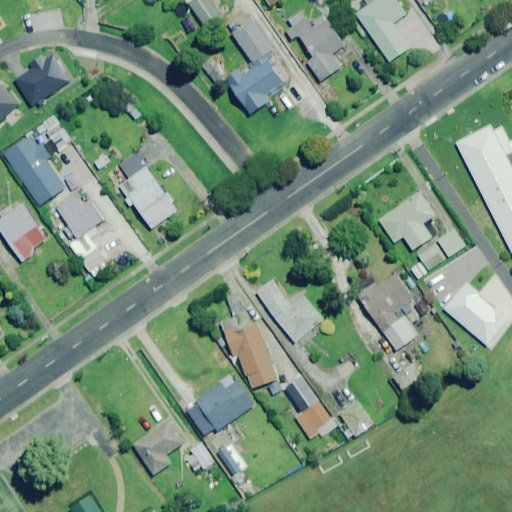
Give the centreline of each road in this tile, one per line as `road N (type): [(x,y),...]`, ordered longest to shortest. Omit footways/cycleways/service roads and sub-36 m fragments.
road 1 (residential): [(278,205),(178,88),(132,55),(93,42),(40,40),(0,53)]
road 2 (residential): [(0,399),(278,205)]
road 3 (residential): [(278,205),(511,42)]
